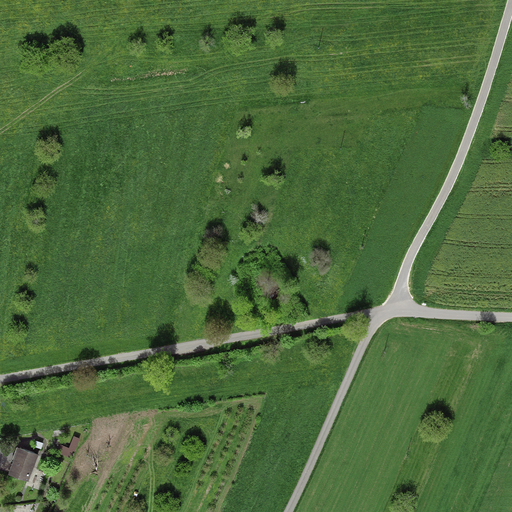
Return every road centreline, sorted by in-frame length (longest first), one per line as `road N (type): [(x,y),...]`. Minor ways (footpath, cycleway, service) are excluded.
road 1 (residential): [(0,380),(390,306)]
road 2 (residential): [(511,0),(469,131),(390,306)]
road 3 (unclassified): [(284,511),(390,306)]
road 4 (unclassified): [(511,316),(390,306)]
